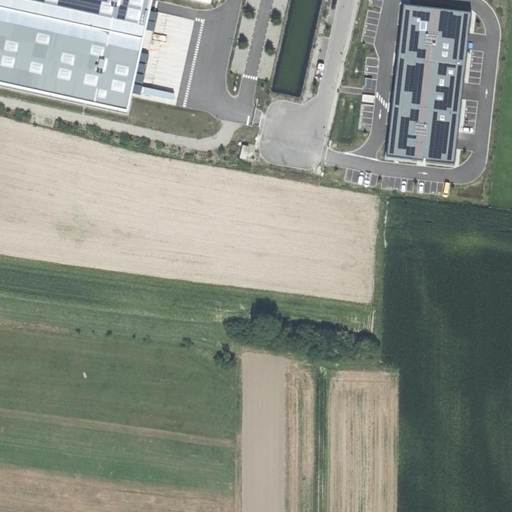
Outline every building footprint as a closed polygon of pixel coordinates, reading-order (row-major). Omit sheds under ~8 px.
[(0,0),(0,86),(127,114),(132,93),(133,85),(134,83),(136,75),(136,72),(138,64),(138,62),(140,54),(140,53),(145,30),(147,22),(147,21),(149,12),(151,0),(0,0)] [(400,22),(401,23),(403,6),(428,9),(429,8),(402,5),(400,22)] [(428,9),(403,6),(401,23),(399,45),(396,73),(394,84),(393,95),(390,122),(388,144),(386,158),(411,161),(454,166),(471,14),(428,9)] [(158,14),(149,12),(147,21),(156,23),(158,14)] [(156,24),(147,22),(145,30),(153,32),(155,32),(156,24)] [(148,54),(153,32),(145,30),(140,53),(148,54)] [(149,56),(140,54),(138,62),(148,64),(149,56)] [(147,66),(138,64),(136,72),(145,74),(147,66)] [(144,76),(136,75),(134,83),(143,85),(144,76)] [(363,89),(371,90),(372,80),(364,79),(363,89)] [(142,87),(133,85),(132,93),(140,95),(142,87)] [(386,158),(388,144),(386,144),(384,159),(410,163),(411,161),(386,158)] [(240,159),(246,160),(249,147),(243,146),(240,159)]
